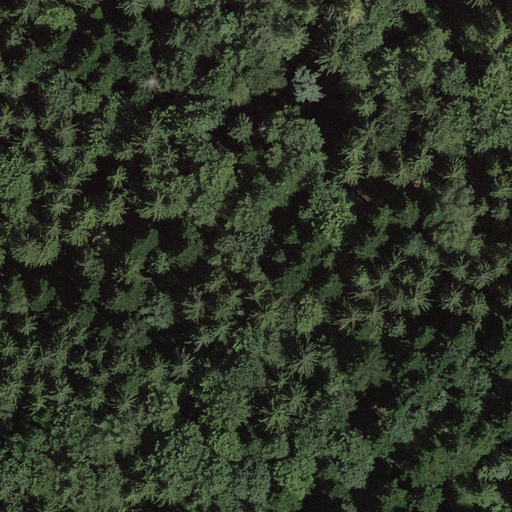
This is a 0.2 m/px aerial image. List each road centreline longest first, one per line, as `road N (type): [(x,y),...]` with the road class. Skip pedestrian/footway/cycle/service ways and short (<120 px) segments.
road 1 (track): [(511,90),(420,175),(287,217),(106,242),(0,281)]
road 2 (track): [(0,417),(79,470),(121,511)]
